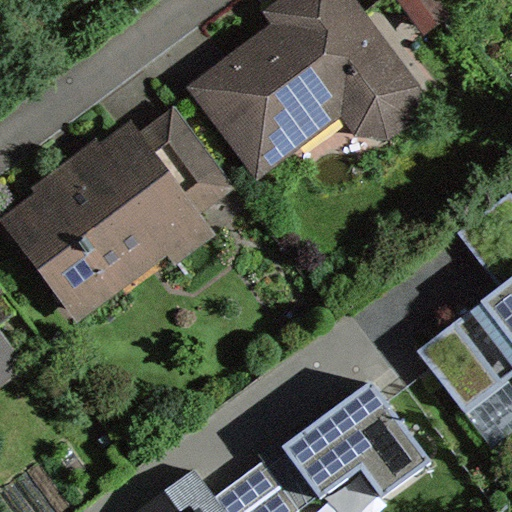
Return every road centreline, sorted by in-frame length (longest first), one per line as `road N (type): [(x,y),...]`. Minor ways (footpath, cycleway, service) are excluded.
road 1 (residential): [(463,256),(110,511)]
road 2 (residential): [(0,151),(197,0)]
